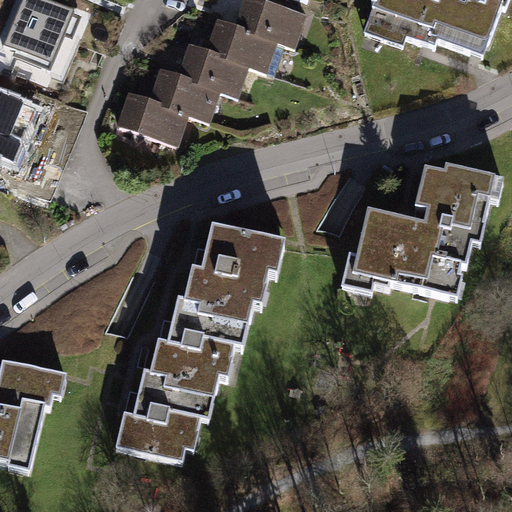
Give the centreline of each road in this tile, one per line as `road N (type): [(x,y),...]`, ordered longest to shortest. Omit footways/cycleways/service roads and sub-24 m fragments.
road 1 (residential): [(511,80),(459,108),(117,217)]
road 2 (residential): [(140,0),(84,144),(117,217)]
road 3 (residential): [(117,217),(0,292)]
